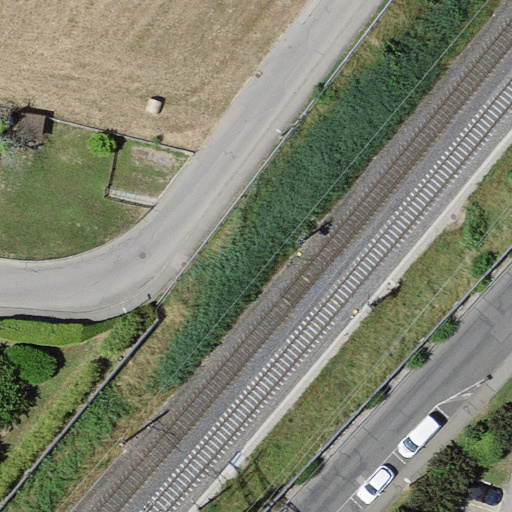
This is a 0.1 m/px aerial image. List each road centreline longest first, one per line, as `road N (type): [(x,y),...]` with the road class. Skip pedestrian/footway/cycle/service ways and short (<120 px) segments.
road 1 (residential): [(0,287),(75,291),(128,272),(162,243),(342,0)]
road 2 (residential): [(511,311),(327,511)]
